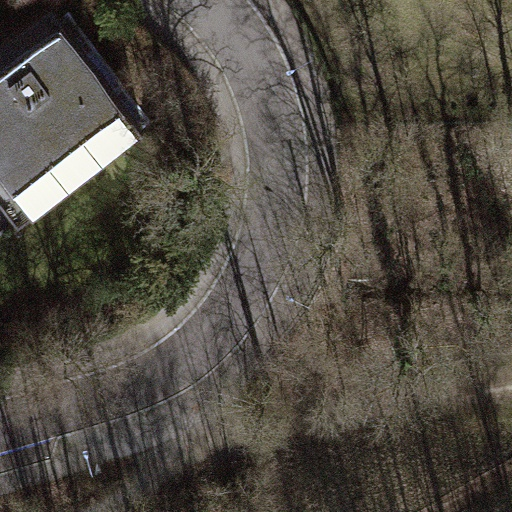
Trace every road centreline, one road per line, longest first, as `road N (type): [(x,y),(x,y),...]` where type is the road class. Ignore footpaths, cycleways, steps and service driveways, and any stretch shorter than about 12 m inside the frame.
road 1 (residential): [(0,432),(89,406),(191,362),(235,317),(268,247),(282,157),(262,63),(206,0)]
road 2 (track): [(115,511),(194,457),(191,362)]
